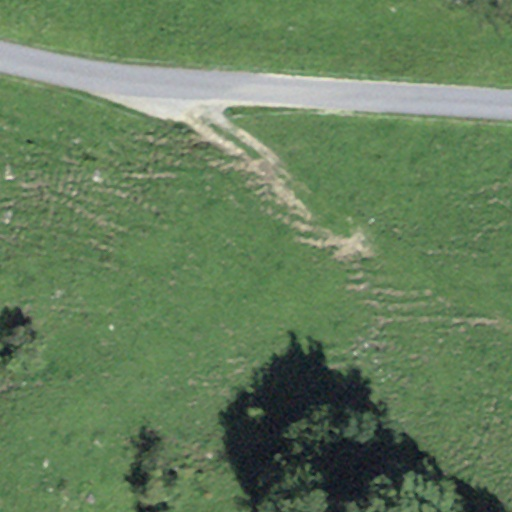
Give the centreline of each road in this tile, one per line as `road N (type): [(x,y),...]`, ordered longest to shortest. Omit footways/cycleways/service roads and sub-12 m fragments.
road 1 (unclassified): [(511,106),(162,88),(0,58)]
road 2 (track): [(380,248),(282,166),(162,88)]
